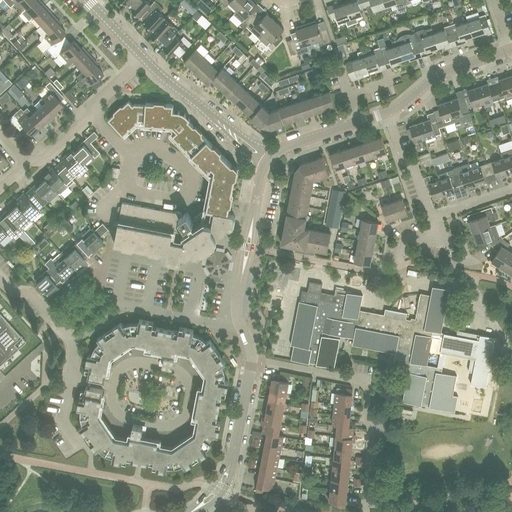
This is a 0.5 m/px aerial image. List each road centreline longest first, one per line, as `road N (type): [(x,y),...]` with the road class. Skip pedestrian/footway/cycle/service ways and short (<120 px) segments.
road 1 (residential): [(365,510),(366,381),(251,357)]
road 2 (residential): [(113,389),(137,361),(177,370),(188,386),(183,413),(168,425),(124,417),(112,398)]
road 3 (residential): [(239,327),(116,304),(72,342)]
road 4 (tertiary): [(239,327),(237,297),(267,161)]
road 5 (residential): [(129,155),(141,144),(156,146),(188,170),(190,189),(171,200),(121,188)]
road 6 (tertiary): [(267,161),(143,58)]
road 7 (tertiary): [(215,491),(232,459),(251,357)]
road 8 (tertiary): [(387,113),(439,76),(510,50)]
road 9 (tertiary): [(267,161),(284,147),(387,113)]
